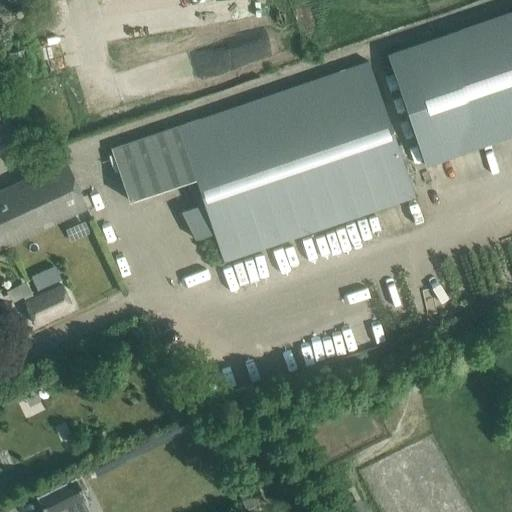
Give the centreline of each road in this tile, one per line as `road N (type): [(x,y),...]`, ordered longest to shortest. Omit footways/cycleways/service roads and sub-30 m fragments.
road 1 (unknown): [(167,294),(236,309),(408,244),(431,223),(436,191),(405,72)]
road 2 (unknown): [(0,370),(167,294)]
